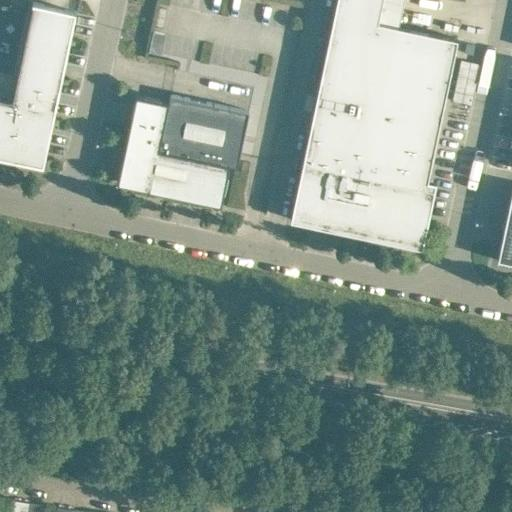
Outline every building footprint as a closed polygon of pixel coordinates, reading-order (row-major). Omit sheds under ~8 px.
[(335,0),(290,218),(391,240),(422,246),(435,180),(427,178),(457,37),(377,20),(381,0),(335,0)] [(0,156),(21,161),(43,165),(75,11),(32,2),(32,3),(32,4),(12,99),(0,96),(0,156)] [(135,94),(124,150),(117,182),(220,204),(229,163),(237,165),(249,110),(170,93),(168,101),(135,94)] [(511,185),(497,258),(511,260),(511,185)] [(10,511),(18,511),(21,500),(12,499),(10,511)] [(27,511),(29,502),(21,500),(18,511),(27,511)]
